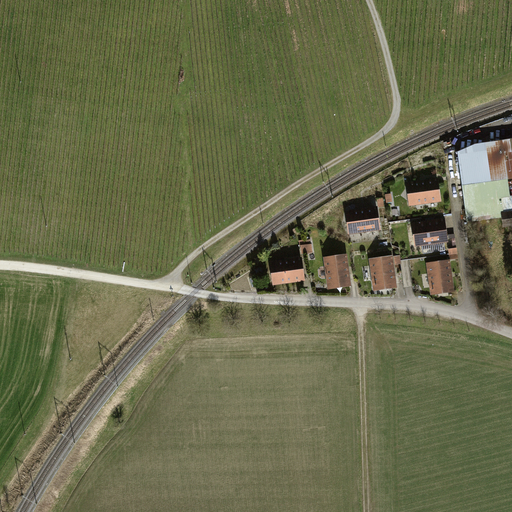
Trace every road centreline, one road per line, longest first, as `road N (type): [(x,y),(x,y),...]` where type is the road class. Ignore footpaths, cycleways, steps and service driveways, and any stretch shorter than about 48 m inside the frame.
road 1 (track): [(372,0),(392,119),(200,246),(167,281)]
road 2 (track): [(263,300),(0,263)]
road 3 (residential): [(263,300),(407,302),(511,332)]
road 4 (track): [(362,301),(367,511)]
